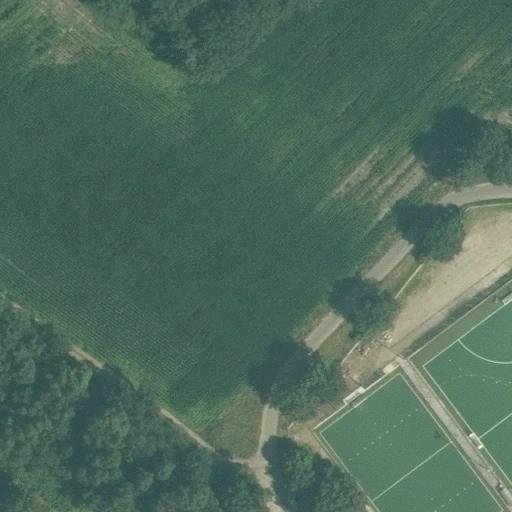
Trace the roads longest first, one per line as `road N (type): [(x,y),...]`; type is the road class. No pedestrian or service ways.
road 1 (unclassified): [(511,191),(448,204),(288,365),(270,413),(263,494)]
road 2 (track): [(263,494),(0,305)]
